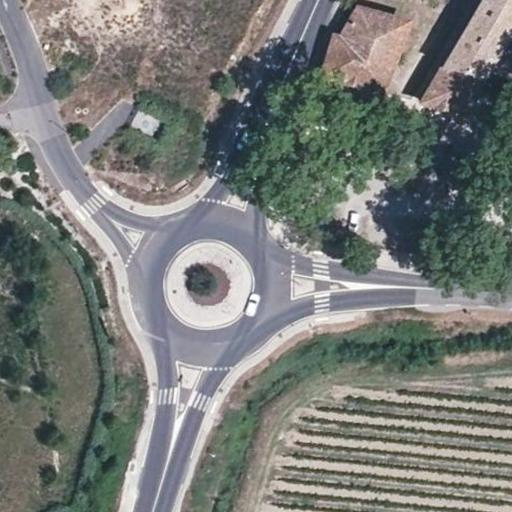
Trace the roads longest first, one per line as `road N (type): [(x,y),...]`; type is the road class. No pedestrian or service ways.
road 1 (track): [(252,511),(283,418),(314,390),(367,376),(511,368)]
road 2 (tertiary): [(319,0),(231,172),(188,226)]
road 3 (tertiary): [(258,250),(253,213),(260,182),(321,0)]
road 4 (tertiary): [(256,321),(376,298),(511,297)]
road 5 (tertiary): [(511,294),(264,261)]
road 6 (residential): [(91,206),(65,169),(2,0)]
road 7 (tertiary): [(149,305),(166,395),(152,509)]
road 8 (tertiary): [(152,509),(209,384),(243,334)]
road 9 (track): [(511,167),(362,135)]
